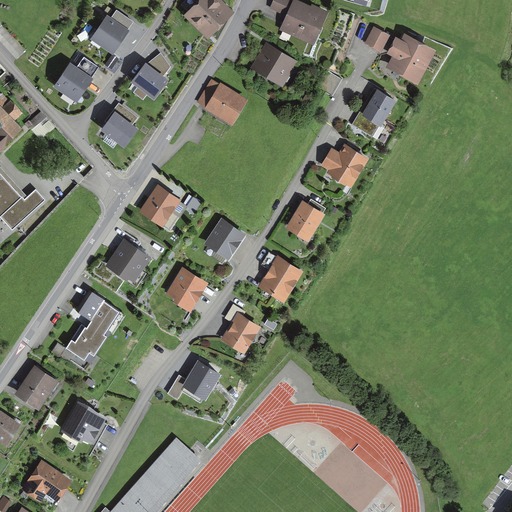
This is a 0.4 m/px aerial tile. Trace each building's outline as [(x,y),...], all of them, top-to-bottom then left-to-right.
[(189,0),(194,4),(183,17),(208,41),(235,13),(220,0),(189,0)] [(285,21),(281,30),(314,44),(327,14),(295,0),(273,0),(269,9),(282,15),(282,20),(285,21)] [(107,16),(90,40),(113,55),(130,31),(107,16)] [(390,36),(373,27),(365,44),(382,53),(390,36)] [(437,51),(404,33),(400,40),(395,37),(386,54),(392,57),(386,68),(418,85),(437,51)] [(250,69),(282,87),(298,61),(266,42),(250,69)] [(70,63),(54,88),(77,104),(94,79),(70,63)] [(146,64),(132,83),(137,87),(133,93),(144,101),(147,96),(154,101),(169,81),(146,64)] [(326,71),(320,90),(336,95),(342,77),(326,71)] [(211,80),(197,103),(205,108),(204,110),(233,127),(249,100),(220,82),(219,84),(211,80)] [(374,89),(352,126),(372,138),(379,127),(381,128),(397,102),(378,90),(377,91),(374,89)] [(23,130),(15,121),(24,114),(5,96),(1,101),(0,99),(0,151),(13,140),(23,130)] [(115,113),(101,131),(124,149),(138,131),(115,113)] [(41,115),(31,122),(35,128),(45,120),(41,115)] [(331,148),(321,166),(328,170),(326,174),(352,190),(371,160),(344,144),(339,153),(331,148)] [(0,218),(1,218),(13,231),(47,200),(36,188),(27,196),(0,167),(0,218)] [(143,210),(168,227),(183,205),(158,188),(143,210)] [(302,201),(285,229),(309,244),(327,215),(324,214),(326,208),(311,199),(308,204),(302,201)] [(222,220),(207,242),(229,256),(244,234),(222,220)] [(132,280),(147,257),(124,242),(109,264),(132,280)] [(278,256),(258,287),(284,304),(304,272),(278,256)] [(182,267),(166,294),(174,299),(174,303),(191,313),(209,284),(182,267)] [(102,333),(117,311),(93,294),(81,312),(93,320),(87,329),(82,325),(67,346),(84,358),(90,349),(94,352),(105,335),(102,333)] [(238,313),(221,340),(244,355),(262,328),(238,313)] [(203,399),(206,401),(222,375),(198,361),(186,380),(179,376),(167,394),(177,400),(183,392),(201,403),(203,399)] [(38,405),(54,380),(35,368),(19,393),(38,405)] [(78,402),(61,431),(81,444),(83,441),(93,445),(107,420),(89,406),(78,402)] [(19,424),(2,413),(0,414),(0,438),(6,443),(19,424)] [(156,511),(202,462),(176,438),(110,511),(105,508),(101,511),(156,511)] [(72,481),(41,462),(22,489),(41,503),(47,495),(58,502),(72,481)]
